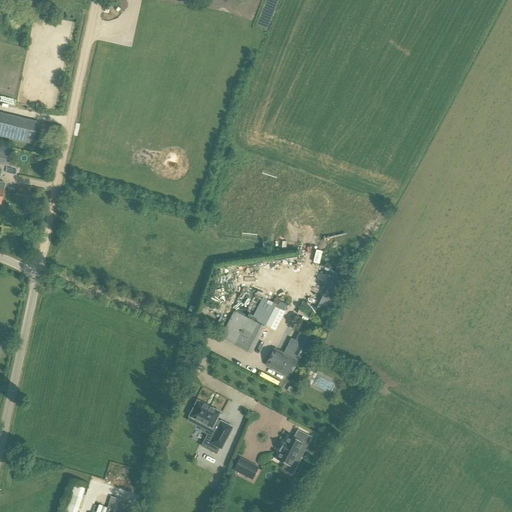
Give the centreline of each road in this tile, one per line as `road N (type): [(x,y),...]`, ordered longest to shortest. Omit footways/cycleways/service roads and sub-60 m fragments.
road 1 (unclassified): [(37,273),(96,0)]
road 2 (unclassified): [(0,445),(37,273)]
